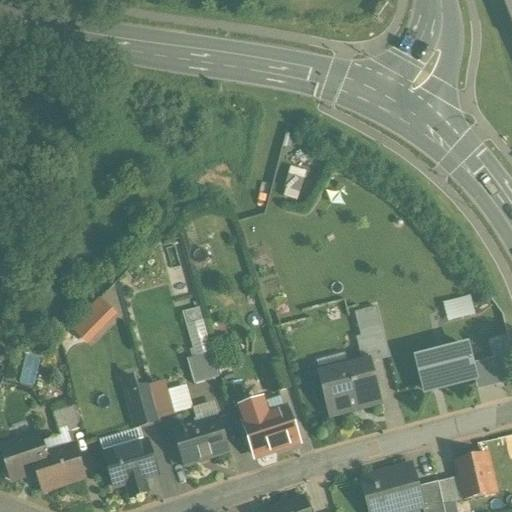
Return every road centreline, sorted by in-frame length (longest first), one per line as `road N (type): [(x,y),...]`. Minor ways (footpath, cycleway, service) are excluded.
road 1 (secondary): [(0,16),(319,74),(401,109)]
road 2 (residential): [(511,412),(183,511)]
road 3 (secondary): [(401,109),(459,155),(511,232)]
